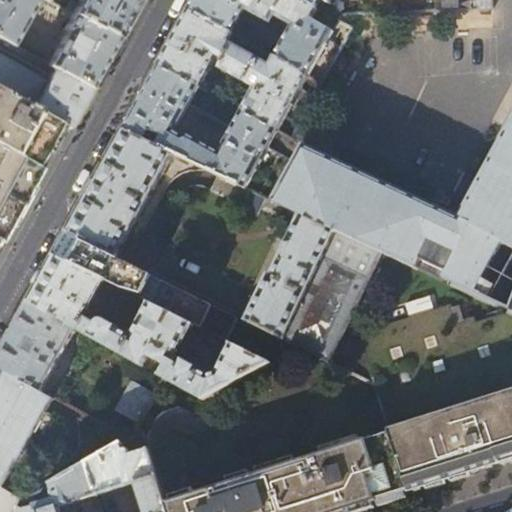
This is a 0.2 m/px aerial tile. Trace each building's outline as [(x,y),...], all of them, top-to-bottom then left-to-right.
[(0,0),(0,40),(13,47),(37,0),(0,0)] [(129,20),(139,2),(135,0),(78,0),(76,5),(69,2),(64,10),(118,40),(129,20)] [(275,0),(196,0),(190,11),(234,35),(249,44),(252,38),(237,30),(248,11),(272,24),(276,17),(294,27),(276,59),(309,77),(333,32),(310,19),(275,0)] [(297,0),(316,10),(321,0),(330,5),(329,0),(297,0)] [(100,72),(118,40),(64,10),(59,7),(57,12),(69,19),(57,42),(59,43),(47,66),(90,89),(100,72)] [(229,44),(234,35),(190,11),(169,49),(159,67),(200,89),(208,93),(211,87),(203,83),(218,58),(221,59),(216,68),(256,90),(243,113),(279,132),(309,77),(276,59),(271,67),(229,44)] [(0,91),(64,126),(68,129),(80,108),(90,89),(47,66),(13,47),(0,40),(0,91)] [(159,67),(151,83),(191,105),(200,89),(159,67)] [(176,133),(191,105),(151,83),(129,123),(125,131),(148,141),(152,133),(164,138),(159,147),(174,154),(248,189),(270,149),(234,129),(221,154),(189,137),(185,138),(176,133)] [(0,148),(35,167),(42,155),(48,144),(53,146),(64,126),(0,91),(0,148)] [(243,113),(234,129),(270,149),(279,132),(243,113)] [(511,123),(461,220),(306,147),(276,202),(303,215),(384,253),(511,313),(511,309),(511,123)] [(159,147),(148,141),(125,131),(83,206),(68,233),(118,258),(174,154),(159,147)] [(0,148),(0,242),(18,204),(35,167),(0,148)] [(331,364),(384,253),(303,215),(273,278),(270,277),(248,323),(331,364)] [(239,318),(118,258),(68,233),(64,241),(55,257),(105,283),(149,305),(191,326),(225,344),(239,318)] [(85,318),(105,283),(55,257),(37,289),(29,304),(76,329),(143,367),(161,377),(165,379),(205,401),(268,365),(229,346),(214,374),(207,375),(175,357),(191,326),(149,305),(132,337),(105,322),(104,322),(102,322),(100,323),(99,323),(97,325),(85,318)] [(42,391),(76,329),(29,304),(0,357),(0,368),(0,369),(42,391)] [(511,313),(477,324),(475,318),(469,319),(467,313),(462,315),(459,307),(453,309),(452,305),(358,335),(390,434),(409,493),(462,476),(511,459),(511,313)] [(57,399),(42,391),(0,369),(0,486),(4,489),(19,463),(21,464),(28,450),(46,458),(53,445),(59,448),(63,442),(65,437),(66,435),(66,430),(65,426),(62,421),(60,419),(58,417),(55,415),(50,412),(57,399)] [(116,410),(140,423),(156,395),(132,382),(116,410)] [(348,511),(409,493),(390,434),(166,504),(168,511),(348,511)] [(88,465),(98,497),(136,485),(144,511),(168,511),(166,504),(149,450),(131,456),(130,452),(127,450),(124,451),(122,445),(88,465)] [(62,511),(61,509),(98,497),(88,465),(53,486),(57,499),(36,506),(37,511),(62,511)] [(0,511),(17,511),(20,506),(21,504),(26,502),(4,489),(0,486),(0,511)]
